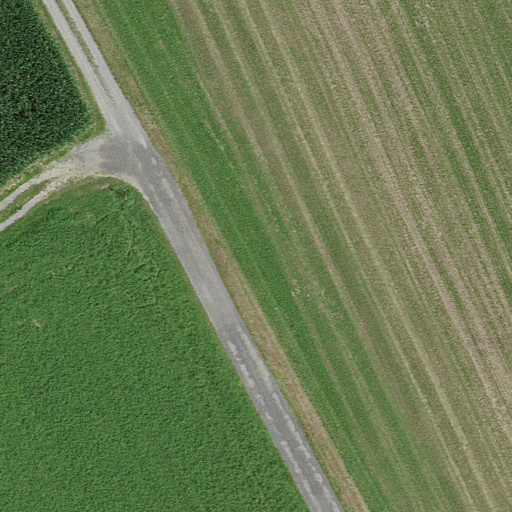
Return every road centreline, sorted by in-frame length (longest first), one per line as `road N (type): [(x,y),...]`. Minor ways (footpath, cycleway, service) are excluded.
road 1 (residential): [(52,0),(329,511)]
road 2 (track): [(0,220),(125,139)]
